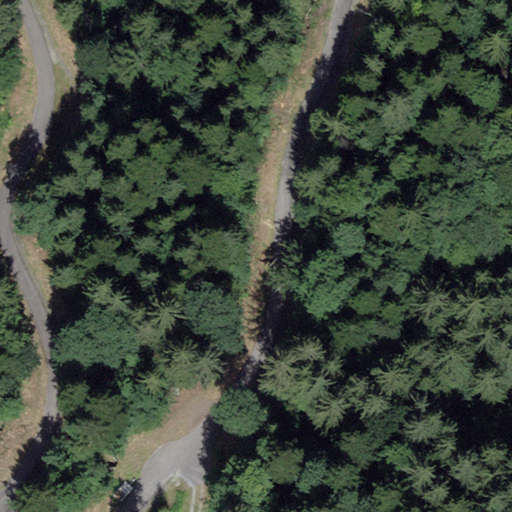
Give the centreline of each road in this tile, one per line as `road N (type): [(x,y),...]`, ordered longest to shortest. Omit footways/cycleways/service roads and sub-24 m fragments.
road 1 (unclassified): [(345,0),(295,149),(275,289),(255,359),(212,425),(129,511)]
road 2 (unclassified): [(0,509),(43,429),(54,387),(50,343),(4,225),(45,91),(41,51),(21,0)]
